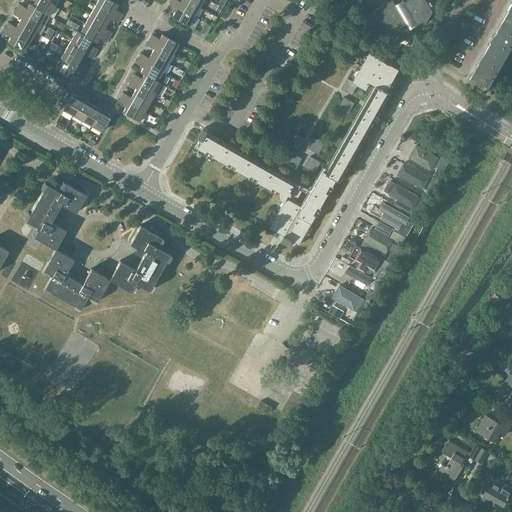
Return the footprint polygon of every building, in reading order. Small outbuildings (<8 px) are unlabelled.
[(49,16),(55,6),(43,0),(32,0),(35,2),(33,6),(46,14),(49,16)] [(110,0),(98,0),(96,5),(120,19),(123,14),(115,9),(118,5),(110,0)] [(176,0),(171,0),(170,3),(194,17),(200,7),(186,0),(181,0),(181,2),(176,0)] [(342,0),(336,11),(340,13),(348,0),(342,0)] [(426,24),(433,12),(426,0),(393,0),(375,10),(396,45),(413,35),(410,29),(417,25),(422,22),(426,24)] [(194,17),(170,3),(167,8),(175,12),(172,17),(189,26),(194,17)] [(41,23),(46,14),(33,6),(30,4),(27,9),(19,4),(16,9),(41,23)] [(96,5),(91,14),(107,24),(110,19),(117,24),(120,19),(96,5)] [(21,19),(19,23),(35,32),(41,23),(16,9),(14,14),(21,19)] [(107,24),(91,14),(85,24),(109,37),(112,32),(105,28),(107,24)] [(511,46),(511,19),(506,16),(488,48),(506,58),(511,46)] [(6,28),(30,42),(35,32),(19,23),(16,27),(9,23),(6,28)] [(80,33),(93,41),(96,43),(99,38),(106,42),(109,37),(85,24),(80,33)] [(30,42),(6,28),(3,33),(10,37),(8,42),(24,52),(30,42)] [(80,33),(77,31),(71,40),(95,54),(98,49),(90,45),(93,41),(80,33)] [(152,35),(149,40),(173,54),(179,44),(162,34),(160,39),(152,35)] [(66,50),(82,59),(85,55),(92,59),(95,54),(71,40),(66,50)] [(154,49),(151,53),(168,63),(173,54),(149,40),(146,45),(154,49)] [(488,48),(470,80),(487,90),(506,58),(488,48)] [(60,59),(84,73),(87,68),(80,64),(82,59),(66,50),(60,59)] [(284,236),(281,241),(290,245),(293,241),(300,245),(337,179),(341,181),(391,93),(388,91),(400,69),(392,64),(394,59),(386,54),(383,59),(370,52),(353,82),(348,79),(342,89),(352,95),(358,85),(367,90),(371,82),(377,86),(328,173),(324,171),(303,207),(296,203),(302,191),(294,187),(295,185),(207,135),(208,132),(203,129),(198,139),(200,140),(194,150),(214,161),(216,158),(283,196),(282,197),(282,199),(285,201),(270,228),(284,236)] [(139,59),(163,72),(168,63),(151,53),(149,58),(141,54),(139,59)] [(84,73),(60,59),(55,69),(71,78),(74,74),(82,78),(84,73)] [(140,73),(144,75),(144,74),(157,82),(157,81),(163,72),(139,59),(136,64),(143,68),(140,73)] [(131,79),(155,93),(161,83),(157,81),(157,82),(144,74),(144,75),(142,79),(134,74),(131,79)] [(133,93),(150,102),(155,93),(131,79),(128,84),(136,89),(133,93)] [(63,110),(73,116),(86,92),(81,89),(77,96),(73,94),(63,110)] [(73,116),(82,121),(92,105),(87,102),(91,95),(86,92),(73,116)] [(121,98),(145,112),(150,102),(133,93),(131,97),(123,93),(121,98)] [(355,103),(344,97),(338,108),(349,114),(355,103)] [(145,112),(121,98),(118,103),(125,107),(122,112),(139,122),(145,112)] [(82,121),(92,127),(105,103),(100,100),(96,107),(92,105),(82,121)] [(105,103),(92,127),(101,132),(111,115),(106,113),(110,105),(105,103)] [(306,140),(295,134),(289,145),(300,151),(306,140)] [(325,144),(314,138),(308,149),(319,154),(325,144)] [(286,163),(296,169),(302,159),(292,153),(286,163)] [(321,163),(310,157),(304,167),(315,173),(321,163)] [(33,237),(55,249),(66,230),(50,222),(60,205),(75,213),(86,195),(64,182),(59,191),(46,184),(26,220),(38,228),(33,237)] [(120,261),(109,280),(131,292),(136,283),(149,290),(170,254),(157,247),(162,238),(140,225),(129,244),(145,253),(135,270),(120,261)] [(0,264),(8,251),(0,246),(0,264)] [(73,259),(55,249),(43,271),(52,276),(44,289),(81,309),(88,296),(97,301),(109,280),(91,269),(82,284),(65,275),(73,259)] [(511,276),(500,292),(507,298),(511,291),(511,276)] [(483,308),(494,317),(505,302),(495,294),(483,308)] [(343,311),(336,307),(334,306),(330,313),(340,318),(343,311)] [(261,401),(257,407),(269,414),(273,408),(261,401)] [(500,433),(506,436),(511,425),(511,420),(502,415),(498,422),(486,416),(477,432),(495,442),(500,433)] [(445,466),(442,464),(438,471),(455,481),(465,464),(462,463),(468,452),(449,441),(442,452),(453,458),(450,462),(448,461),(445,466)] [(488,507),(502,482),(497,479),(492,487),(486,483),(475,501),(476,501),(477,501),(488,507)] [(511,488),(502,482),(488,507),(492,510),(492,511),(493,511),(496,506),(495,506),(497,502),(504,506),(511,493),(511,488)]
